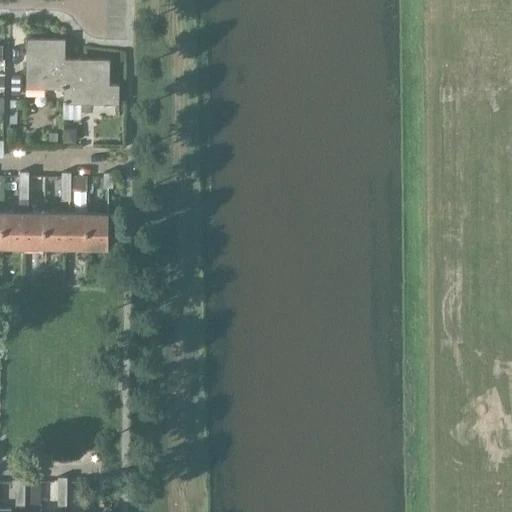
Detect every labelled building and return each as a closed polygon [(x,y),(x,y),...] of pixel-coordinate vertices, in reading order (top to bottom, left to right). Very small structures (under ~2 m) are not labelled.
[(109,83),(109,59),(64,58),(65,38),(26,37),(25,86),(63,87),(62,102),(118,103),(118,83),(109,83)] [(28,184),(28,176),(28,170),(19,170),(19,184),(28,184)] [(70,185),(70,176),(70,171),(61,171),(61,185),(70,185)] [(112,185),(112,173),(112,171),(103,171),(103,185),(112,185)] [(28,184),(19,184),(19,198),(28,199),(28,184)] [(70,199),(70,185),(61,185),(61,199),(70,199)] [(23,244),(23,210),(2,210),(2,244),(23,244)] [(23,210),(23,244),(44,245),(44,210),(23,210)] [(65,245),(65,210),(44,210),(44,245),(65,245)] [(86,245),(86,211),(65,210),(65,245),(86,245)] [(86,211),(86,245),(107,245),(108,211),(86,211)] [(24,489),(24,480),(24,475),(15,475),(15,489),(24,489)] [(66,490),(66,481),(66,476),(57,475),(57,489),(66,490)] [(108,476),(107,476),(99,476),(99,490),(108,490),(108,476)] [(24,503),(24,489),(15,489),(15,503),(24,503)] [(66,504),(66,490),(57,489),(57,503),(66,504)]
